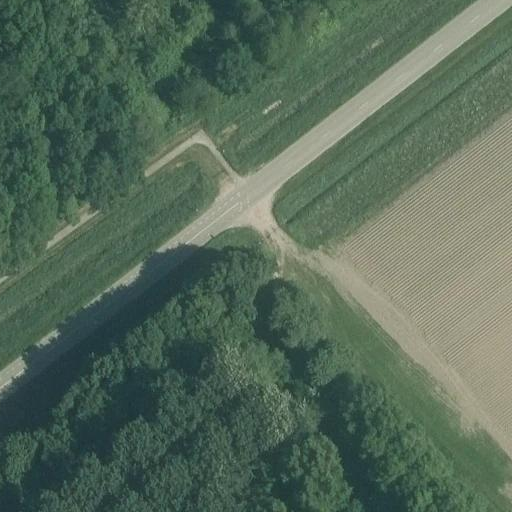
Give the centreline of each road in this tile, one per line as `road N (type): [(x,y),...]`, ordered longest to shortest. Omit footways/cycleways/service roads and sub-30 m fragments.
road 1 (unclassified): [(0,387),(498,0)]
road 2 (track): [(236,202),(333,357),(460,511)]
